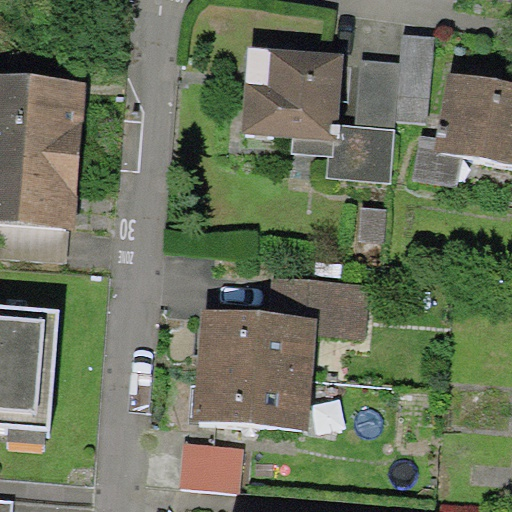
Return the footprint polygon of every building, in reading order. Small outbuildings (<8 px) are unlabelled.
[(322,54),(221,53),(219,147),(321,148),(322,54)] [(391,72),(355,69),(348,140),(335,138),(331,181),(381,185),(391,72)] [(511,97),(434,86),(424,155),(408,153),(403,187),(442,193),(446,166),(511,174),(511,97)] [(0,232),(58,236),(66,94),(0,89),(0,232)] [(382,220),(340,215),(336,247),(378,252),(382,220)] [(272,277),(269,327),(364,335),(368,284),(272,277)] [(0,312),(0,433),(37,436),(44,315),(0,312)] [(193,330),(183,427),(290,438),(301,341),(193,330)]
